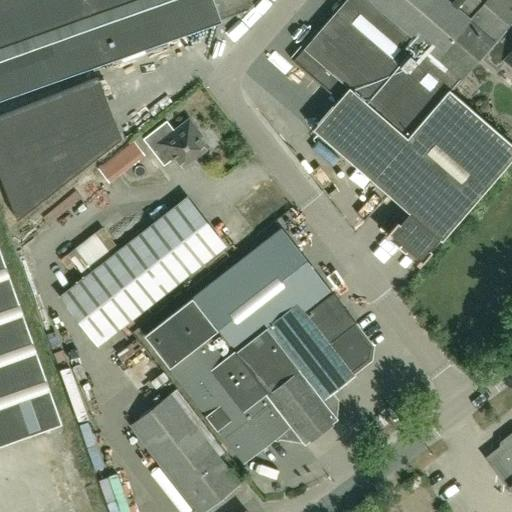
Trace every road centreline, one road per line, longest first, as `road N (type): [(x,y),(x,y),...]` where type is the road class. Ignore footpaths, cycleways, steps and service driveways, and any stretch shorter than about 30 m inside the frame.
road 1 (unclassified): [(466,405),(236,113),(231,76),(293,0)]
road 2 (tertiary): [(327,511),(466,405)]
